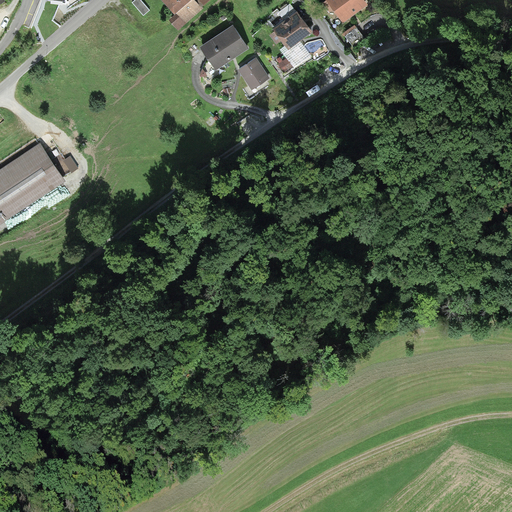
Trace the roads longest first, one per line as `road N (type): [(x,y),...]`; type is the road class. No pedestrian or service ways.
road 1 (track): [(259,131),(0,323)]
road 2 (residential): [(511,43),(460,38),(401,48),(259,131)]
road 3 (track): [(270,511),(367,454),(474,418),(511,415)]
road 4 (residential): [(0,90),(101,0)]
